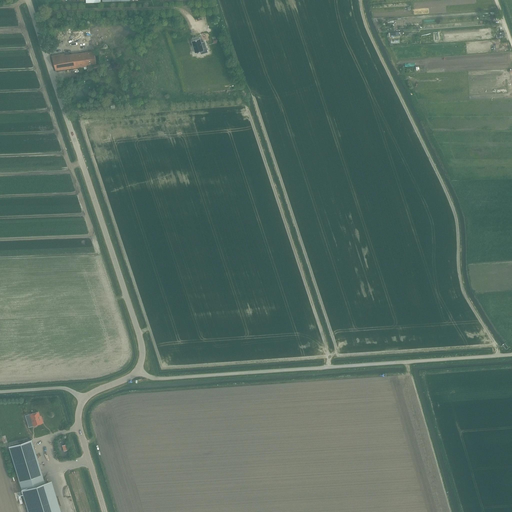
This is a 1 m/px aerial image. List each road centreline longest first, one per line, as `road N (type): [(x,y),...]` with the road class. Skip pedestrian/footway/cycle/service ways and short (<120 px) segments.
road 1 (tertiary): [(137,370),(140,340),(28,0)]
road 2 (unclassified): [(137,370),(170,378),(511,354)]
